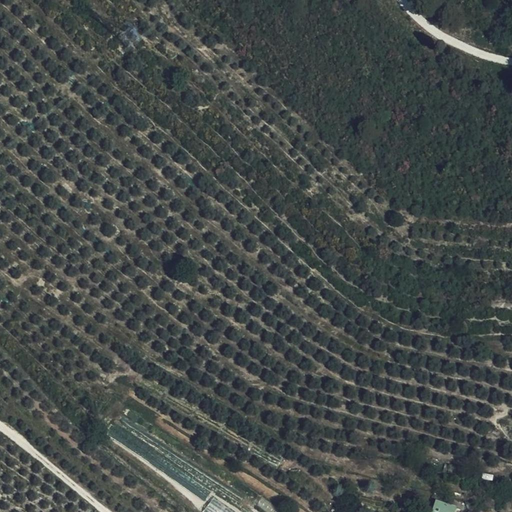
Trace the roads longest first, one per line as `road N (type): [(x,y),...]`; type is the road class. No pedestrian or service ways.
road 1 (track): [(0,425),(105,511)]
road 2 (track): [(511,58),(468,47),(418,17),(406,0)]
